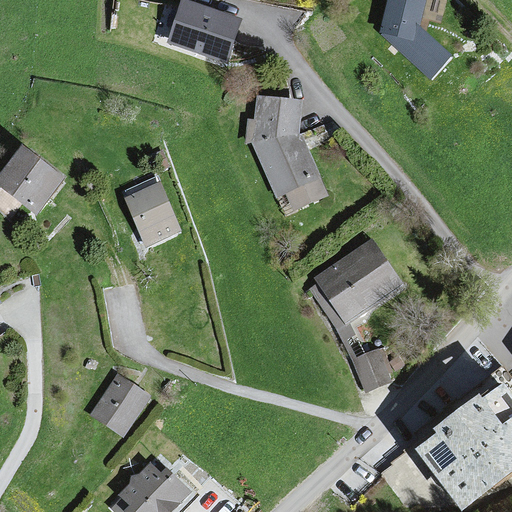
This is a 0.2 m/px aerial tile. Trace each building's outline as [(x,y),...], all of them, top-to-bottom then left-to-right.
[(239,17),(186,0),(181,0),(168,40),(226,59),(239,17)] [(430,0),(391,0),(379,40),(434,85),(453,63),(423,30),(430,0)] [(304,106),(258,98),(250,149),(284,219),(329,200),(299,137),(304,106)] [(26,153),(0,184),(0,187),(40,221),(68,187),(26,153)] [(161,186),(126,201),(146,252),(182,238),(161,186)] [(373,244),(313,280),(346,331),(401,288),(373,244)] [(354,353),(364,386),(395,377),(385,344),(354,353)] [(119,379),(92,418),(128,442),(154,403),(119,379)] [(511,397),(507,392),(418,453),(459,511),(471,511),(511,485),(511,397)] [(157,456),(108,504),(115,511),(178,511),(195,495),(157,456)]
